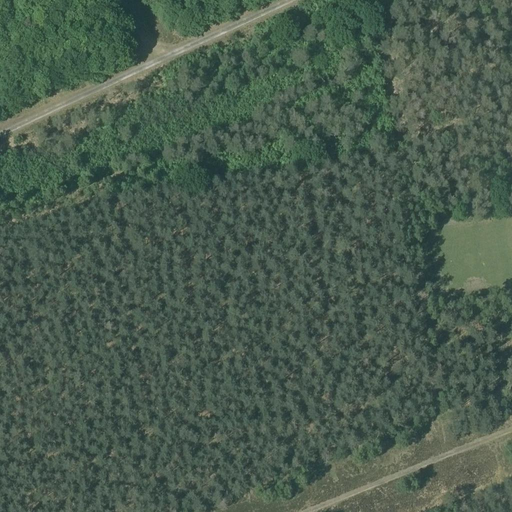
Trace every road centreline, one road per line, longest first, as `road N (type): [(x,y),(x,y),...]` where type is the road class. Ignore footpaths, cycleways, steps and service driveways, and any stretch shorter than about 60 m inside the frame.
road 1 (track): [(292,0),(0,135)]
road 2 (track): [(303,511),(511,428)]
